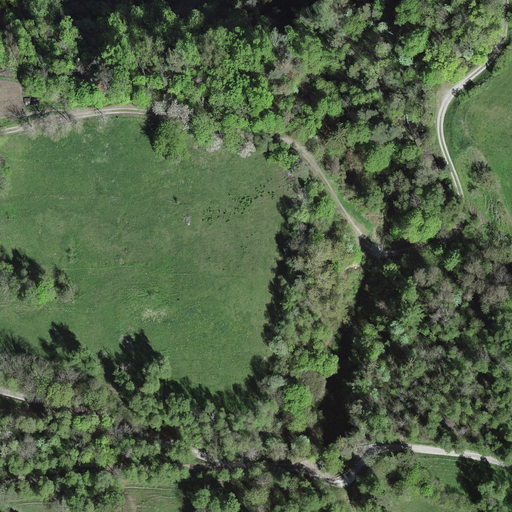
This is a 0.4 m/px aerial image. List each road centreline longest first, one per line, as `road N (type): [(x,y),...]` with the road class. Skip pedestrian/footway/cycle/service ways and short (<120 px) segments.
road 1 (track): [(0,135),(115,109),(224,120),(298,146),(375,251),(442,242),(460,236),(462,205),(441,142),(441,114),(453,89),(491,59),(506,0)]
road 2 (track): [(511,462),(372,453),(346,484),(213,462)]
road 3 (track): [(213,462),(0,391)]
road 4 (track): [(213,462),(50,472),(0,486)]
